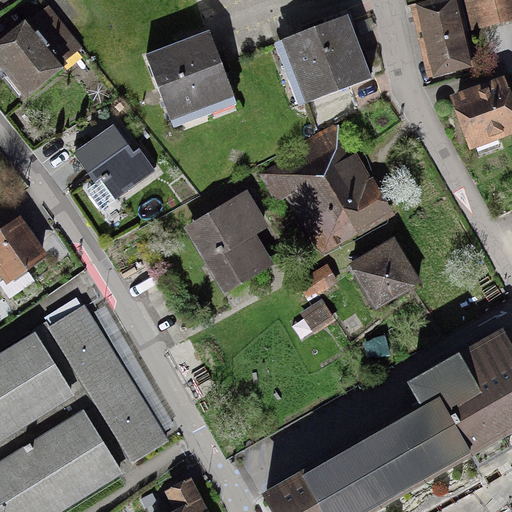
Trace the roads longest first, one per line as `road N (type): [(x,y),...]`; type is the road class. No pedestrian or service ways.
road 1 (residential): [(0,132),(174,384),(244,511)]
road 2 (residential): [(385,0),(404,88),(511,271)]
